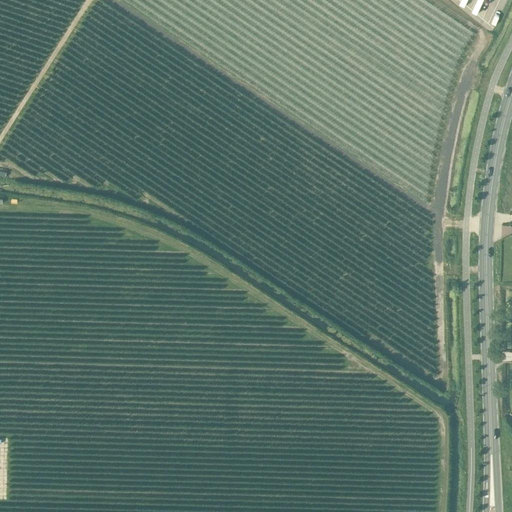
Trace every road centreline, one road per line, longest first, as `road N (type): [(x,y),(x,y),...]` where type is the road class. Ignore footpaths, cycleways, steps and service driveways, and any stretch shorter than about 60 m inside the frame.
road 1 (track): [(466,225),(432,213),(114,0)]
road 2 (secondary): [(490,429),(486,226)]
road 3 (unknown): [(0,127),(88,0)]
road 4 (secondary): [(486,226),(492,162),(511,89)]
